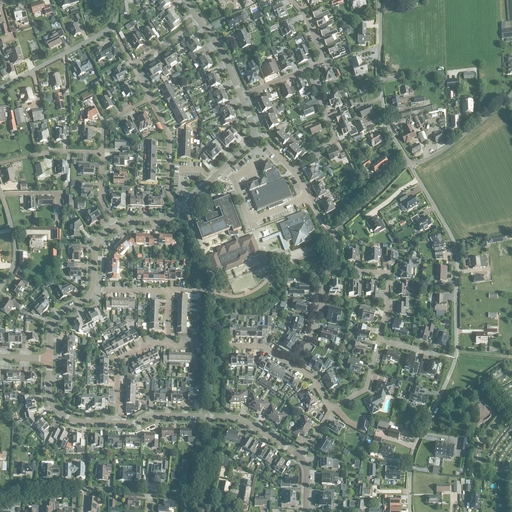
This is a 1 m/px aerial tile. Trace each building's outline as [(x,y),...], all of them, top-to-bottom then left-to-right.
[(161,14),(167,10),(165,8),(171,4),(169,1),(167,1),(166,0),(163,0),(159,4),(161,7),(158,9),(161,14)] [(225,0),(241,0),(245,8),(253,4),(252,4),(255,2),(253,0),(217,0),(220,4),(225,0)] [(352,0),(351,1),(354,9),(365,4),(363,0),(352,0)] [(382,0),(383,1),(385,11),(387,11),(396,9),(395,3),(390,3),(389,0),(382,0)] [(501,30),(502,39),(507,39),(511,38),(511,0),(507,0),(508,9),(506,9),(508,23),(501,24),(501,30)] [(44,7),(43,2),(31,6),(33,14),(44,10),(45,16),(52,14),(53,18),(56,17),(53,5),(49,6),(44,7)] [(258,4),(255,5),(258,13),(252,16),(254,21),(263,18),(258,4)] [(274,13),(275,13),(276,17),(278,17),(279,19),(288,15),(285,8),(284,9),(282,4),(272,8),(274,13)] [(316,21),(324,17),(329,15),(328,11),(322,14),(320,8),(311,12),(314,19),(315,18),(316,21)] [(25,9),(21,10),(21,9),(14,10),(14,12),(13,12),(12,13),(13,15),(14,15),(15,15),(16,20),(20,19),(21,23),(24,22),(25,25),(29,24),(25,9)] [(169,21),(176,16),(174,14),(175,13),(173,10),(167,14),(165,12),(167,11),(167,10),(161,14),(159,16),(163,21),(166,18),(169,21)] [(231,30),(240,25),(245,23),(241,15),(237,17),(227,22),(231,30)] [(176,16),(169,21),(171,24),(167,26),(171,32),(177,28),(175,25),(178,22),(178,23),(181,21),(178,18),(177,18),(176,16)] [(320,30),(328,27),(333,24),(332,21),(326,23),(324,17),(316,21),(315,21),(318,28),(319,27),(320,30)] [(292,26),(291,25),(290,22),(282,25),(283,28),(280,29),(283,37),(285,36),(287,41),(292,39),(290,36),(296,33),(293,26),(292,26)] [(74,37),(81,33),(76,24),(69,28),(74,37)] [(156,37),(152,31),(154,29),(151,24),(147,26),(149,28),(143,32),(149,41),(156,37)] [(366,34),(366,25),(359,25),(359,34),(358,34),(358,42),(359,42),(359,45),(365,46),(365,42),(369,42),(369,34),(366,34)] [(324,39),(337,34),(336,30),(330,32),(328,27),(320,30),(319,30),(322,37),(323,37),(324,39)] [(61,43),(59,39),(64,36),(61,29),(51,34),(53,38),(46,42),(49,49),(58,45),(61,43)] [(143,45),(139,39),(141,37),(138,32),(135,35),(135,36),(130,40),(136,49),(143,45)] [(240,43),(242,49),(250,45),(246,35),(247,35),(245,32),(237,35),(239,42),(239,43),(240,43)] [(328,48),(336,45),(341,43),(339,39),(334,42),(332,36),(337,34),(324,39),(323,40),(326,46),(327,46),(328,48)] [(184,48),(187,47),(189,49),(199,42),(197,40),(195,39),(194,39),(189,43),(186,39),(181,43),(184,48)] [(189,55),(192,60),(198,55),(196,52),(201,48),(201,47),(201,45),(199,42),(189,49),(191,52),(189,55)] [(98,61),(105,58),(107,57),(108,60),(109,60),(110,60),(111,60),(112,60),(112,59),(112,58),(112,57),(114,56),(114,57),(120,54),(114,43),(108,46),(109,47),(102,51),(100,48),(93,52),(98,61)] [(336,45),(328,48),(327,49),(330,56),(331,55),(333,59),(340,56),(340,55),(345,52),(344,48),(338,51),(336,45)] [(296,54),(300,63),(307,60),(305,54),(308,52),(305,46),(299,48),(301,52),(296,54)] [(6,52),(7,55),(10,54),(13,64),(23,61),(19,48),(6,52)] [(167,55),(173,64),(176,62),(178,64),(180,63),(183,62),(179,56),(177,58),(173,52),(167,55)] [(287,58),(287,57),(284,54),(279,56),(280,60),(284,70),(291,68),(290,65),(296,62),(292,55),(287,58)] [(173,64),(167,55),(162,59),(166,65),(164,66),(168,72),(172,69),(170,66),(173,64)] [(207,56),(201,59),(198,55),(192,60),(195,64),(197,64),(199,67),(200,66),(211,60),(209,57),(207,57),(207,56)] [(367,71),(364,63),(361,64),(360,63),(361,63),(360,59),(352,61),(354,65),(354,66),(353,67),(354,71),(356,71),(357,75),(363,74),(362,73),(367,71)] [(200,72),(202,76),(208,73),(207,69),(213,66),(212,65),(213,63),(211,60),(200,66),(202,69),(200,72)] [(266,78),(270,76),(279,72),(274,60),(268,63),(269,66),(262,69),(266,78)] [(258,72),(255,65),(254,61),(248,64),(251,71),(245,74),(246,77),(248,82),(249,85),(254,83),(254,82),(258,80),(255,73),(258,72)] [(80,63),(73,67),(76,73),(73,74),(75,78),(78,77),(78,78),(86,74),(85,72),(93,68),(89,62),(81,66),(80,63)] [(158,62),(152,65),(158,74),(161,72),(164,76),(166,76),(169,74),(168,72),(164,66),(161,68),(158,62)] [(154,80),(154,79),(159,76),(158,74),(152,65),(147,69),(151,74),(149,76),(152,81),(154,80)] [(123,70),(121,71),(118,67),(113,69),(115,74),(115,75),(118,81),(127,76),(123,70)] [(335,78),(331,69),(328,70),(328,69),(321,72),(325,82),(335,78)] [(207,80),(208,83),(220,79),(218,75),(216,75),(216,74),(210,76),(208,73),(202,76),(203,81),(207,80)] [(59,74),(50,77),(53,88),(62,86),(59,74)] [(207,89),(209,93),(215,90),(214,87),(220,84),(220,83),(221,82),(220,79),(208,83),(210,86),(207,89)] [(459,79),(446,80),(447,89),(459,88),(459,79)] [(309,88),(306,89),(302,80),(295,83),(299,92),(304,90),(306,96),(311,93),(309,88)] [(132,86),(128,89),(127,87),(129,86),(127,83),(121,86),(126,97),(131,95),(131,96),(136,93),(132,86)] [(361,87),(364,93),(373,89),(371,83),(361,87)] [(164,95),(173,91),(169,85),(161,89),(164,95)] [(288,86),(281,89),(285,99),(292,96),(288,86)] [(24,98),(25,103),(34,100),(30,89),(22,91),(23,95),(20,96),(21,99),(24,98)] [(214,97),(215,100),(227,95),(225,92),(223,91),(223,90),(216,93),(215,90),(209,93),(210,97),(214,97)] [(167,101),(176,97),(173,91),(164,95),(167,101)] [(105,94),(106,97),(100,100),(106,111),(114,106),(111,102),(112,102),(110,99),(113,98),(109,92),(105,94)] [(342,105),(341,102),(337,93),(328,96),(329,99),(328,100),(331,106),(334,105),(335,108),(342,105)] [(377,99),(374,93),(366,98),(370,104),(377,99)] [(65,110),(62,94),(55,96),(58,111),(65,110)] [(257,105),(258,108),(269,103),(268,100),(271,98),(269,94),(263,97),(264,99),(257,102),(258,103),(257,105)] [(214,105),(216,109),(222,107),(221,104),(227,101),(227,100),(228,98),(227,95),(215,100),(212,101),(214,105)] [(425,102),(424,96),(413,98),(414,103),(410,103),(411,106),(415,106),(415,104),(425,102)] [(170,107),(179,103),(176,97),(167,101),(170,107)] [(402,109),(401,101),(403,101),(403,97),(400,97),(391,99),(393,111),(402,109)] [(463,114),(473,113),(472,100),(462,101),(463,114)] [(174,113),(182,108),(179,103),(170,107),(174,113)] [(271,107),(269,103),(258,108),(260,111),(261,112),(262,113),(268,110),(270,113),(276,110),(274,106),(271,107)] [(422,108),(409,110),(410,111),(400,113),(401,119),(436,112),(435,105),(422,108)] [(311,107),(305,110),(304,106),(298,109),(301,115),(304,114),(305,117),(314,113),(311,107)] [(373,114),(370,106),(359,111),(362,118),(373,114)] [(93,107),(84,112),(84,121),(92,121),(92,117),(97,115),(93,107)] [(221,113),(222,116),(234,112),(232,109),(230,108),(230,107),(223,110),(222,107),(216,109),(217,114),(221,113)] [(177,119),(185,114),(182,108),(174,113),(177,119)] [(340,126),(348,123),(344,113),(348,111),(346,108),(340,111),(341,114),(335,117),(338,123),(339,123),(340,126)] [(26,125),(23,109),(14,111),(17,126),(25,125),(26,125)] [(32,111),(34,122),(44,120),(42,109),(32,111)] [(264,122),(265,125),(276,120),(275,117),(278,115),(276,110),(270,113),(271,116),(264,119),(265,120),(264,122)] [(235,115),(234,112),(222,116),(224,120),(221,122),(223,126),(229,123),(228,120),(235,118),(234,117),(235,115)] [(140,132),(147,128),(149,128),(150,128),(151,126),(152,125),(147,117),(148,115),(147,113),(145,113),(144,114),(143,115),(138,118),(139,121),(135,123),(140,132)] [(185,114),(177,119),(180,125),(188,120),(185,114)] [(421,125),(425,123),(425,122),(422,115),(413,117),(418,130),(422,128),(421,125)] [(459,117),(451,117),(451,130),(459,129),(459,117)] [(281,128),(288,125),(286,122),(281,124),(281,123),(278,123),(276,120),(265,125),(267,128),(268,129),(269,130),(275,127),(277,130),(281,128)] [(363,121),(356,124),(360,134),(367,131),(374,128),(373,125),(366,128),(363,121)] [(15,122),(9,123),(10,132),(17,131),(15,122)] [(129,133),(133,131),(135,135),(139,133),(134,124),(132,125),(130,123),(122,127),(125,131),(127,130),(129,133)] [(348,123),(340,126),(341,129),(340,129),(343,136),(349,133),(351,136),(357,134),(355,128),(351,129),(348,123)] [(49,137),(47,128),(46,124),(43,125),(41,127),(42,129),(41,131),(41,133),(38,134),(40,143),(43,143),(43,144),(47,143),(47,142),(46,138),(49,137)] [(312,135),(322,131),(319,124),(312,127),(311,124),(304,127),(305,131),(309,129),(312,135)] [(277,144),(285,136),(283,133),(285,131),(284,130),(289,128),(288,125),(281,128),(277,130),(279,134),(274,139),(274,142),(277,144)] [(411,139),(416,137),(410,126),(404,129),(407,134),(402,137),(405,143),(405,142),(406,143),(407,144),(411,142),(412,140),(411,139)] [(81,133),(84,133),(84,141),(91,142),(92,135),(93,135),(93,131),(88,131),(88,127),(81,127),(81,133)] [(61,131),(57,131),(57,141),(63,141),(63,134),(66,134),(66,128),(61,128),(61,131)] [(226,135),(224,137),(230,144),(234,140),(230,135),(232,133),(233,135),(236,133),(232,128),(225,134),(226,135)] [(442,131),(432,136),(436,144),(446,139),(442,131)] [(427,141),(424,132),(418,134),(422,143),(427,141)] [(371,134),(367,137),(368,139),(373,147),(382,142),(378,133),(373,136),(371,134)] [(288,138),(285,136),(277,144),(279,146),(281,146),(282,147),(287,142),(289,145),(294,140),(291,136),(288,138)] [(219,137),(215,141),(219,145),(221,143),(226,148),(230,144),(224,137),(222,139),(219,137)] [(287,155),(289,157),(298,149),(295,146),(297,143),(294,140),(289,145),(291,147),(286,152),(287,153),(287,155)] [(129,146),(126,146),(126,141),(115,141),(115,149),(123,149),(122,152),(129,152),(129,146)] [(213,147),(211,149),(217,156),(221,152),(217,147),(219,145),(215,141),(211,144),(213,147)] [(421,151),(420,151),(420,150),(422,150),(419,144),(410,149),(412,155),(414,154),(413,155),(413,156),(414,157),(415,157),(416,157),(421,155),(422,154),(423,153),(422,152),(422,151),(421,151)] [(212,160),(217,156),(211,149),(209,151),(207,150),(201,156),(205,161),(208,159),(206,157),(208,155),(212,160)] [(300,151),(298,149),(289,157),(291,159),(293,159),(294,160),(299,155),(301,158),(307,153),(303,149),(300,151)] [(343,151),(339,153),(337,149),(333,150),(334,151),(327,154),(331,161),(340,157),(342,159),(345,158),(343,151)] [(119,154),(119,158),(114,158),(114,166),(124,167),(125,161),(128,161),(128,157),(128,154),(119,154)] [(384,157),(371,167),(376,174),(389,164),(384,157)] [(267,179),(264,180),(266,185),(282,179),(278,171),(277,172),(275,168),(274,168),(273,166),(270,167),(268,162),(261,165),(264,173),(264,172),(267,179)] [(307,177),(315,173),(314,170),(317,168),(316,165),(318,164),(317,162),(309,166),(310,169),(305,172),(307,177)] [(58,163),(58,169),(55,169),(55,173),(58,173),(58,175),(65,175),(65,182),(69,182),(70,172),(66,172),(67,163),(58,163)] [(46,170),(45,164),(39,166),(39,167),(37,168),(36,169),(37,176),(39,177),(42,176),(44,174),(45,174),(46,176),(52,175),(51,169),(46,170)] [(83,170),(83,174),(94,175),(94,168),(86,167),(86,164),(79,164),(79,170),(83,170)] [(11,169),(2,171),(5,184),(14,182),(11,169)] [(319,171),(315,173),(307,177),(310,182),(316,180),(317,182),(323,179),(326,177),(324,174),(321,176),(319,171)] [(120,172),(120,175),(114,175),(114,184),(124,184),(124,177),(126,177),(127,172),(120,172)] [(266,185),(264,180),(258,182),(258,181),(257,180),(256,180),(255,180),(254,181),(253,182),(253,183),(253,184),(247,186),(257,211),(268,207),(269,210),(284,204),(283,201),(293,198),(285,178),(282,179),(266,185)] [(325,184),(323,179),(317,182),(319,185),(313,188),(316,193),(324,189),(322,186),(325,184)] [(82,187),(81,195),(81,198),(82,198),(83,199),(87,199),(88,197),(92,198),(92,197),(93,196),(93,192),(92,191),(93,186),(85,186),(85,182),(79,182),(78,187),(82,187)] [(325,191),(324,189),(316,193),(318,198),(324,195),(325,198),(331,195),(329,191),(325,191)] [(164,207),(164,196),(164,190),(162,190),(162,195),(163,195),(163,196),(161,196),(157,196),(157,199),(155,199),(154,208),(158,208),(158,207),(161,207),(164,207)] [(65,197),(65,210),(74,210),(73,197),(69,197),(69,191),(66,191),(66,197),(65,197)] [(125,195),(117,195),(117,196),(112,195),(112,204),(117,204),(117,207),(125,208),(125,195)] [(132,207),(136,208),(137,198),(134,198),(134,195),(128,195),(128,206),(132,206),(132,207)] [(140,207),(145,207),(146,196),(139,195),(139,198),(137,198),(136,208),(140,208),(140,207)] [(332,201),(333,200),(331,195),(325,198),(327,201),(321,204),(324,209),(334,204),(332,201)] [(408,211),(419,204),(415,196),(408,200),(407,199),(405,195),(399,199),(401,203),(403,201),(404,203),(408,211)] [(150,208),(154,208),(155,199),(152,199),(152,196),(146,196),(145,207),(150,207),(150,208)] [(35,210),(35,205),(38,205),(38,206),(54,205),(54,197),(38,198),(38,199),(35,199),(27,199),(28,211),(35,210)] [(231,237),(232,236),(234,236),(235,238),(238,237),(236,232),(241,230),(229,197),(218,202),(217,199),(213,203),(213,204),(216,210),(218,214),(210,215),(209,215),(208,215),(207,216),(207,217),(206,218),(206,219),(206,220),(206,221),(207,222),(196,226),(202,241),(227,231),(229,235),(230,236),(231,236),(231,237)] [(334,204),(324,209),(327,214),(331,212),(333,214),(339,211),(337,207),(335,207),(334,204)] [(96,208),(91,212),(90,210),(82,215),(89,226),(97,221),(95,218),(101,214),(96,208)] [(313,228),(308,214),(305,215),(304,212),(287,218),(289,222),(280,225),(285,238),(285,239),(285,240),(286,240),(287,240),(287,241),(288,241),(289,241),(290,241),(292,240),(293,244),(297,246),(309,241),(310,237),(309,233),(311,233),(311,232),(312,232),(313,231),(313,230),(313,229),(313,228)] [(417,216),(411,220),(414,225),(416,224),(420,231),(424,229),(425,231),(428,229),(427,227),(431,224),(427,217),(419,221),(418,220),(419,219),(417,216)] [(370,227),(374,232),(378,230),(379,232),(385,229),(380,219),(377,221),(375,217),(367,222),(368,223),(367,223),(369,227),(370,227)] [(83,226),(77,218),(70,223),(70,237),(79,238),(79,228),(83,226)] [(438,234),(430,238),(430,239),(432,242),(433,243),(436,260),(443,260),(442,250),(444,249),(443,241),(442,241),(440,238),(441,237),(438,234)] [(143,245),(143,235),(137,235),(136,236),(129,236),(133,246),(136,246),(136,244),(143,245)] [(143,235),(143,245),(149,245),(149,246),(154,246),(154,237),(149,237),(149,235),(143,235)] [(30,236),(30,247),(43,247),(43,242),(46,242),(46,236),(30,236)] [(118,244),(125,251),(130,247),(131,248),(133,246),(129,236),(124,241),(123,240),(118,244)] [(166,245),(166,236),(160,236),(159,237),(154,237),(154,246),(159,247),(159,245),(166,245)] [(166,236),(166,245),(172,245),(172,247),(177,247),(178,238),(172,238),(172,236),(166,236)] [(238,237),(235,238),(236,242),(225,247),(224,248),(223,247),(216,250),(218,254),(216,255),(216,254),(209,257),(215,273),(222,270),(221,269),(223,268),(225,273),(243,265),(242,261),(245,260),(245,261),(260,255),(257,247),(256,247),(255,245),(256,244),(253,236),(239,241),(238,237)] [(489,244),(507,241),(506,236),(488,239),(489,244)] [(125,251),(118,244),(114,249),(115,250),(109,255),(119,259),(121,257),(120,256),(125,251)] [(80,257),(82,257),(82,250),(79,250),(79,247),(71,247),(71,246),(69,246),(68,249),(72,249),(72,260),(80,260),(80,257)] [(355,262),(356,256),(359,256),(359,247),(353,247),(353,251),(349,251),(349,257),(348,257),(348,261),(355,262)] [(395,253),(389,253),(389,249),(384,249),(384,257),(387,257),(387,263),(395,263),(395,253)] [(371,257),(368,257),(368,262),(377,262),(377,257),(381,257),(381,250),(371,250),(371,257)] [(108,268),(117,269),(117,262),(119,262),(119,259),(109,255),(109,262),(108,262),(108,268)] [(472,269),(486,267),(484,257),(471,258),(471,260),(468,260),(469,266),(472,266),(472,269)] [(405,259),(405,264),(403,264),(403,271),(401,271),(401,278),(410,278),(411,264),(412,264),(412,259),(405,259)] [(447,267),(436,267),(436,271),(438,272),(438,282),(437,282),(437,285),(444,286),(444,282),(447,282),(447,267)] [(117,269),(108,268),(107,275),(109,275),(109,280),(118,280),(119,275),(117,275),(117,269)] [(70,269),(70,277),(81,277),(81,269),(70,269)] [(143,280),(143,272),(138,272),(138,269),(135,269),(134,271),(134,280),(137,280),(143,280)] [(175,273),(175,281),(175,279),(181,280),(181,279),(184,279),(184,271),(181,271),(175,271),(175,273)] [(23,280),(21,283),(18,281),(11,291),(18,295),(25,285),(27,287),(29,283),(23,280)] [(338,281),(333,280),(333,284),(334,285),(333,286),(329,286),(329,294),(335,294),(336,293),(336,292),(340,292),(340,282),(338,282),(338,281)] [(357,282),(349,282),(349,294),(355,294),(355,296),(361,296),(361,288),(357,287),(357,282)] [(366,282),(366,287),(366,293),(372,294),(372,299),(378,299),(379,287),(374,286),(375,282),(371,282),(371,283),(366,282)] [(398,286),(398,295),(402,295),(401,297),(409,298),(409,294),(405,294),(406,288),(409,288),(409,282),(403,282),(402,286),(398,286)] [(309,285),(307,285),(307,283),(300,283),(300,285),(299,285),(299,289),(289,289),(289,295),(293,295),(293,297),(296,297),(296,295),(304,296),(304,292),(309,292),(309,285)] [(73,290),(69,284),(63,287),(55,291),(60,300),(68,296),(66,294),(73,290)] [(38,305),(46,311),(48,309),(47,308),(49,306),(46,303),(48,300),(42,295),(38,301),(40,303),(38,305)] [(435,303),(435,311),(446,311),(446,303),(442,303),(442,296),(436,296),(436,303),(435,303)] [(14,300),(12,302),(6,298),(1,306),(2,307),(0,309),(8,315),(13,307),(20,311),(23,306),(14,300)] [(292,306),(296,307),(296,310),(306,312),(308,306),(302,305),(303,301),(294,299),(292,306)] [(402,299),(402,304),(398,304),(397,315),(405,315),(405,309),(409,309),(409,299),(402,299)] [(46,311),(38,305),(36,307),(34,305),(28,312),(33,316),(37,312),(41,316),(43,313),(43,314),(46,311)] [(362,314),(363,316),(362,320),(372,322),(375,314),(373,313),(374,309),(360,306),(358,313),(362,314)] [(329,307),(327,312),(329,312),(327,319),(330,320),(329,322),(336,324),(338,315),(340,316),(342,311),(329,307)] [(92,313),(97,322),(100,321),(100,322),(103,323),(107,320),(103,312),(100,314),(98,310),(95,312),(95,311),(92,313)] [(97,322),(92,313),(89,314),(89,315),(86,317),(88,320),(85,322),(90,330),(94,328),(95,325),(94,324),(97,322)] [(294,325),(304,327),(304,324),(303,323),(304,321),(301,320),(302,317),(293,315),(292,320),(293,321),(294,322),(294,325)] [(394,333),(401,335),(401,336),(406,337),(408,332),(403,330),(403,329),(400,329),(402,320),(395,318),(392,329),(394,330),(394,333)] [(90,330),(85,322),(82,323),(80,320),(79,319),(76,321),(77,322),(74,323),(79,332),(82,330),(83,331),(85,332),(90,330)] [(271,337),(271,331),(271,324),(269,324),(268,325),(268,329),(262,329),(262,330),(262,337),(268,338),(268,337),(271,337)] [(301,331),(303,330),(304,327),(294,325),(293,328),(291,327),(290,328),(288,332),(296,337),(297,335),(298,332),(301,333),(301,331)] [(358,325),(357,329),(356,332),(360,337),(368,340),(369,335),(368,332),(365,331),(364,330),(365,326),(358,325)] [(432,333),(434,327),(429,325),(428,329),(421,328),(420,332),(421,332),(419,339),(427,341),(429,332),(432,333)] [(487,343),(487,335),(497,335),(497,333),(497,329),(490,330),(490,326),(487,326),(487,333),(481,333),(481,335),(476,335),(476,344),(487,343)] [(230,336),(235,337),(235,329),(236,329),(236,328),(230,328),(230,329),(227,329),(226,335),(230,336)] [(331,329),(330,332),(323,330),(321,338),(331,340),(332,336),(337,337),(338,331),(331,329)] [(135,330),(129,333),(133,341),(134,342),(139,339),(139,338),(141,337),(138,331),(136,332),(135,330)] [(445,347),(448,335),(440,333),(440,331),(437,330),(435,337),(438,338),(437,345),(445,347)] [(124,334),(125,336),(129,343),(133,341),(129,333),(128,331),(124,334)] [(15,344),(15,335),(15,332),(9,332),(9,334),(5,333),(5,342),(9,342),(9,344),(15,344)] [(297,341),(294,339),(296,337),(288,332),(286,336),(286,338),(288,339),(286,341),(295,347),(297,344),(296,343),(297,341)] [(18,335),(15,335),(15,344),(21,344),(21,343),(25,343),(25,334),(18,334),(18,335)] [(29,342),(37,342),(38,342),(39,339),(37,339),(37,336),(32,335),(32,334),(25,334),(25,343),(29,343),(29,342)] [(120,338),(117,339),(116,336),(113,338),(114,338),(115,341),(119,348),(124,346),(120,338)] [(125,336),(120,338),(124,346),(129,343),(125,336)] [(109,341),(110,343),(114,351),(115,351),(119,348),(115,341),(114,338),(109,341)] [(64,343),(64,350),(73,350),(73,347),(74,347),(74,340),(65,340),(65,343),(64,343)] [(115,352),(115,351),(114,351),(110,343),(109,341),(108,340),(105,341),(106,342),(104,343),(105,346),(103,347),(107,355),(109,354),(110,355),(115,352)] [(292,350),(293,350),(295,347),(286,341),(285,344),(283,343),(281,343),(279,347),(286,352),(288,350),(291,351),(292,350)] [(353,353),(364,356),(366,349),(359,347),(360,343),(353,341),(352,346),(351,347),(354,348),(353,353)] [(65,356),(65,360),(73,360),(74,356),(75,356),(75,350),(73,350),(64,350),(64,356),(65,356)] [(145,356),(145,357),(150,364),(152,363),(154,365),(159,363),(159,362),(158,360),(160,359),(156,351),(151,354),(150,353),(145,356)] [(386,362),(386,359),(398,362),(400,354),(388,351),(388,352),(385,352),(382,361),(386,362)] [(191,354),(191,364),(197,364),(197,362),(200,362),(200,355),(197,355),(197,354),(191,354)] [(228,363),(228,366),(237,366),(237,356),(231,356),(231,357),(228,357),(228,363)] [(418,370),(419,364),(416,363),(416,364),(414,363),(415,358),(407,356),(404,367),(413,369),(418,370)] [(108,366),(109,366),(109,360),(108,360),(108,357),(99,357),(99,360),(99,366),(108,366)] [(141,359),(145,367),(150,364),(145,357),(141,359)] [(253,357),(248,357),(247,367),(247,368),(253,368),(253,366),(256,367),(257,364),(257,363),(260,358),(253,358),(253,357)] [(259,368),(263,371),(265,369),(264,369),(269,362),(268,362),(264,359),(261,357),(260,358),(257,363),(260,365),(259,368)] [(325,359),(323,363),(314,358),(311,363),(310,363),(309,365),(309,366),(311,367),(312,367),(316,370),(320,372),(322,368),(326,370),(331,362),(325,359)] [(141,359),(136,362),(140,370),(141,371),(144,370),(146,369),(145,367),(141,359)] [(361,366),(357,365),(357,364),(358,361),(349,359),(348,364),(350,365),(349,367),(350,368),(351,368),(350,371),(359,374),(361,366)] [(63,363),(63,369),(75,370),(75,363),(73,363),(73,360),(65,360),(65,363),(63,363)] [(141,371),(140,370),(136,362),(136,361),(130,364),(131,365),(128,366),(131,371),(130,372),(132,374),(135,372),(136,375),(141,372),(141,371)] [(269,372),(274,364),(269,361),(268,362),(269,362),(264,369),(265,369),(269,372)] [(437,372),(438,368),(437,367),(438,364),(429,361),(428,367),(426,366),(422,365),(420,373),(424,374),(424,372),(426,372),(426,373),(427,373),(427,374),(431,375),(431,374),(435,375),(436,371),(437,372)] [(272,377),(278,367),(274,364),(269,372),(268,374),(272,377)] [(277,379),(283,370),(278,367),(272,377),(274,378),(275,377),(277,379)] [(64,376),(64,379),(73,380),(79,380),(79,376),(75,376),(75,370),(63,369),(63,376),(64,376)] [(282,382),(283,380),(287,373),(283,370),(277,379),(282,382)] [(7,373),(4,373),(4,382),(11,382),(11,381),(14,381),(14,372),(7,372),(7,373)] [(16,382),(23,382),(24,374),(20,374),(20,372),(14,372),(14,381),(16,381),(16,382)] [(287,383),(292,376),(287,373),(283,380),(287,383)] [(338,382),(336,383),(334,379),(336,378),(333,373),(324,378),(328,386),(327,386),(329,390),(335,387),(336,388),(337,388),(338,388),(339,387),(339,386),(339,385),(338,382)] [(37,375),(36,375),(27,375),(27,374),(24,374),(23,382),(30,383),(30,382),(36,382),(36,379),(37,379),(37,375)] [(108,385),(108,383),(108,377),(108,376),(108,377),(99,377),(99,382),(97,382),(97,385),(108,385)] [(287,383),(292,386),(296,379),(297,379),(292,376),(287,383)] [(73,387),(73,380),(64,379),(64,383),(65,383),(65,393),(68,393),(68,392),(71,392),(71,387),(73,387)] [(139,379),(134,379),(127,379),(127,382),(126,382),(126,388),(127,388),(136,388),(136,382),(138,382),(139,379)] [(300,383),(301,382),(296,379),(292,386),(291,387),(296,390),(297,388),(300,390),(303,385),(300,383)] [(391,391),(392,386),(393,386),(378,382),(376,388),(375,389),(375,391),(375,392),(379,393),(378,397),(377,399),(373,401),(371,397),(365,401),(372,414),(379,410),(376,406),(383,402),(383,400),(381,398),(382,394),(389,396),(390,391),(391,391)] [(182,395),(185,395),(186,389),(186,383),(182,383),(182,389),(181,389),(180,389),(179,388),(177,388),(177,389),(177,402),(182,402),(182,395)] [(160,392),(157,392),(157,388),(155,388),(155,386),(152,386),(152,388),(151,394),(154,394),(154,401),(160,402),(160,392)] [(165,394),(168,394),(169,387),(166,387),(166,388),(165,388),(165,390),(160,390),(160,392),(160,402),(165,402),(165,394)] [(171,402),(177,402),(177,389),(171,388),(171,387),(169,387),(168,394),(171,394),(171,402)] [(418,394),(420,389),(413,387),(411,394),(410,394),(409,400),(413,401),(413,402),(413,403),(416,403),(417,403),(417,402),(421,403),(422,396),(418,394)] [(188,403),(194,403),(194,393),(194,389),(186,389),(185,395),(188,395),(188,403)] [(199,393),(194,393),(194,403),(199,403),(199,395),(202,395),(203,389),(199,389),(199,393)] [(236,404),(237,394),(233,394),(233,391),(226,391),(226,397),(230,397),(229,403),(232,403),(233,404),(236,404)] [(237,394),(236,404),(240,404),(241,403),(243,403),(244,398),(247,398),(247,391),(241,391),(240,395),(237,394)] [(306,402),(314,397),(313,394),(312,394),(310,392),(305,394),(304,391),(298,394),(301,400),(304,399),(306,402)] [(254,410),(259,402),(256,400),(258,397),(252,393),(249,399),(252,401),(249,406),(251,407),(251,408),(254,410)] [(24,402),(25,408),(36,405),(35,401),(34,402),(34,399),(30,400),(28,395),(19,395),(21,401),(22,402),(24,402)] [(85,404),(89,404),(89,395),(84,395),(82,397),(82,398),(78,398),(78,407),(79,408),(81,408),(81,409),(85,409),(85,406),(84,405),(85,404)] [(95,410),(98,410),(99,399),(96,399),(96,397),(94,396),(89,395),(89,404),(92,404),(93,405),(92,406),(92,408),(93,409),(95,409),(95,410)] [(102,399),(99,399),(98,410),(102,410),(102,409),(104,409),(105,408),(105,407),(104,406),(105,405),(109,405),(109,396),(104,396),(102,397),(102,399)] [(314,397),(306,402),(303,404),(308,413),(314,410),(312,407),(317,404),(316,402),(316,401),(314,397)] [(126,407),(133,407),(135,407),(138,407),(138,402),(135,402),(135,399),(127,398),(126,398),(126,404),(126,407)] [(259,402),(254,410),(257,412),(258,412),(261,413),(264,408),(267,410),(270,404),(264,401),(262,404),(259,402)] [(24,415),(26,422),(34,417),(33,413),(37,412),(36,409),(37,409),(36,405),(25,408),(27,414),(25,414),(24,415)] [(273,422),(278,413),(275,411),(277,408),(271,405),(268,410),(271,412),(267,417),(270,419),(270,420),(273,422)] [(278,413),(273,422),(276,424),(277,423),(279,425),(282,420),(285,421),(289,416),(283,412),(281,415),(278,413)] [(301,426),(309,431),(311,428),(311,427),(312,425),(307,422),(309,419),(303,416),(301,419),(299,417),(298,420),(303,423),(301,426)] [(37,430),(45,422),(43,419),(42,420),(40,418),(37,421),(34,417),(26,422),(30,426),(32,426),(33,425),(37,430)] [(45,422),(37,430),(41,434),(40,435),(40,437),(44,442),(49,434),(46,430),(49,427),(47,425),(48,425),(45,422)] [(330,426),(328,429),(338,435),(342,429),(343,429),(345,426),(339,422),(337,425),(333,423),(331,426),(330,426)] [(309,431),(301,426),(298,425),(292,433),(298,437),(300,434),(305,437),(306,435),(307,435),(309,431)] [(398,439),(400,431),(390,428),(388,436),(398,439)] [(57,441),(57,440),(61,432),(55,429),(52,437),(49,436),(46,441),(51,444),(53,439),(57,441)] [(162,438),(172,439),(172,441),(176,441),(176,435),(173,435),(174,429),(170,429),(162,429),(162,438)] [(180,438),(188,438),(188,443),(195,443),(195,436),(191,436),(192,430),(187,430),(186,430),(180,430),(180,438)] [(241,437),(238,436),(239,433),(234,432),(230,431),(228,430),(227,433),(226,439),(233,440),(233,442),(240,444),(241,437)] [(61,431),(61,432),(57,440),(61,442),(58,447),(63,449),(66,443),(63,442),(67,434),(61,431)] [(155,441),(155,434),(145,433),(144,442),(151,442),(151,448),(158,449),(158,441),(155,441)] [(73,435),(73,444),(76,444),(76,447),(84,447),(84,441),(81,441),(81,435),(73,435)] [(100,441),(99,440),(99,436),(91,436),(91,446),(94,446),(95,447),(103,447),(103,441),(100,441)] [(122,442),(119,442),(119,436),(115,436),(115,437),(108,437),(108,445),(118,445),(118,448),(122,448),(122,442)] [(126,445),(135,445),(134,447),(140,447),(140,441),(137,441),(137,437),(126,437),(126,445)] [(319,446),(319,445),(316,449),(325,454),(331,445),(332,445),(334,442),(327,437),(325,441),(323,439),(319,446)] [(466,452),(467,439),(461,438),(459,451),(466,452)] [(242,447),(247,451),(253,442),(248,439),(244,445),(241,443),(238,449),(240,451),(242,447)] [(250,457),(253,459),(257,453),(254,451),(258,445),(253,442),(247,451),(252,454),(250,457)] [(435,455),(443,456),(445,444),(444,444),(444,443),(441,443),(441,444),(436,443),(435,455)] [(395,448),(382,444),(379,454),(392,457),(395,448)] [(452,458),(454,446),(448,445),(448,444),(445,444),(445,445),(445,444),(443,456),(452,458)] [(263,460),(268,451),(263,448),(259,454),(257,453),(253,459),(256,460),(258,457),(263,460)] [(268,451),(263,460),(268,463),(266,467),(268,468),(272,462),(269,461),(273,455),(268,451)] [(274,468),(275,470),(282,475),(285,470),(282,467),(282,466),(284,462),(278,458),(273,467),(274,468)] [(36,471),(36,462),(35,462),(35,461),(33,461),(33,465),(26,465),(26,464),(19,464),(19,470),(14,470),(14,475),(19,475),(19,476),(26,476),(26,472),(29,472),(33,472),(33,471),(36,471)] [(187,475),(188,471),(189,462),(183,461),(181,475),(178,474),(178,471),(174,471),(174,474),(172,474),(171,479),(180,480),(180,486),(186,487),(187,481),(189,481),(190,476),(187,475)] [(332,470),(337,470),(338,461),(332,461),(327,461),(321,461),(321,468),(326,469),(326,468),(332,468),(332,470)] [(52,474),(59,475),(59,467),(53,467),(53,465),(54,465),(54,462),(41,462),(41,469),(44,470),(44,473),(43,473),(43,478),(52,478),(52,474)] [(85,477),(84,476),(84,473),(83,473),(83,469),(85,469),(85,464),(77,464),(77,467),(71,466),(65,465),(65,478),(71,478),(71,473),(73,474),(73,473),(75,473),(75,474),(77,474),(77,477),(82,478),(83,479),(84,479),(85,478),(85,477)] [(367,465),(367,477),(375,477),(375,465),(367,465)] [(99,469),(99,471),(98,471),(97,472),(97,474),(98,475),(99,475),(98,480),(103,480),(103,481),(107,481),(107,476),(108,475),(108,474),(111,474),(111,466),(104,466),(104,468),(100,468),(99,469)] [(133,472),(127,472),(127,467),(119,467),(119,480),(127,481),(127,478),(128,478),(132,479),(132,481),(140,482),(140,467),(133,467),(133,472)] [(389,480),(400,481),(400,477),(401,477),(401,473),(400,473),(400,472),(393,472),(393,468),(386,467),(385,472),(389,472),(389,480)] [(323,475),(322,475),(322,478),(322,480),(321,480),(321,481),(322,481),(322,485),(334,485),(334,478),(338,478),(338,479),(339,479),(339,474),(335,474),(335,473),(321,472),(321,473),(325,473),(324,475),(323,475)] [(165,481),(165,474),(156,473),(156,474),(151,473),(150,483),(157,484),(158,480),(165,481)] [(296,485),(296,478),(293,478),(293,476),(289,476),(289,477),(285,477),(285,481),(281,481),(281,488),(291,488),(290,488),(290,484),(296,485)] [(222,482),(220,492),(227,494),(230,484),(222,482)] [(370,495),(370,489),(365,489),(366,486),(360,485),(360,486),(358,486),(358,489),(360,489),(359,497),(364,498),(365,495),(370,495)] [(436,485),(436,496),(429,497),(429,503),(437,503),(437,500),(442,500),(442,493),(450,493),(450,485),(436,485)] [(242,487),(239,503),(248,504),(251,489),(242,487)] [(296,499),(296,493),(289,493),(289,490),(282,490),(282,496),(284,496),(284,499),(296,499)] [(333,500),(333,494),(334,494),(334,491),(327,490),(327,494),(320,493),(320,494),(319,494),(319,499),(320,499),(320,500),(333,500)] [(266,506),(267,501),(270,501),(270,494),(265,494),(265,498),(255,498),(255,506),(260,506),(266,506)] [(139,500),(135,499),(136,495),(132,495),(125,495),(124,500),(128,500),(128,507),(138,508),(139,505),(140,502),(139,502),(139,500)] [(479,510),(479,495),(471,495),(471,503),(470,503),(471,503),(471,505),(470,505),(471,505),(471,509),(479,510)] [(87,511),(97,511),(98,509),(95,509),(96,499),(90,498),(90,500),(88,500),(88,505),(89,505),(89,509),(87,508),(87,511)] [(390,498),(390,507),(401,507),(401,498),(390,498)] [(295,505),(296,499),(284,499),(284,502),(282,502),(281,508),(288,508),(288,505),(295,505)] [(54,511),(55,505),(55,504),(55,502),(55,500),(51,500),(50,500),(50,504),(48,504),(48,509),(46,509),(43,509),(42,511),(54,511)] [(332,511),(333,500),(320,500),(320,502),(319,502),(319,507),(321,507),(323,507),(325,508),(325,511),(332,511)] [(168,511),(169,508),(175,509),(175,501),(164,501),(164,506),(159,506),(158,506),(157,507),(157,509),(157,510),(158,510),(158,511),(168,511)] [(63,511),(64,508),(60,508),(59,507),(59,505),(58,505),(58,503),(55,502),(55,504),(55,505),(54,511),(63,511)]
